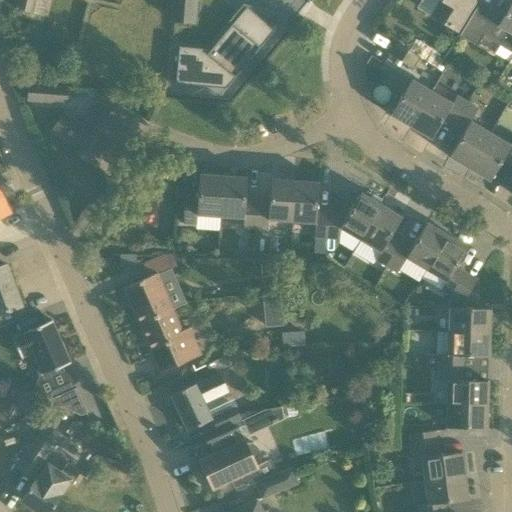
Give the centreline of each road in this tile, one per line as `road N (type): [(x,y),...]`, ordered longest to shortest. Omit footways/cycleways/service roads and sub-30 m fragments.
road 1 (unclassified): [(168,511),(0,109)]
road 2 (residential): [(511,236),(399,166),(352,114)]
road 3 (residential): [(189,143),(232,157),(264,152),(352,114)]
road 4 (residential): [(352,114),(341,57),(366,0)]
